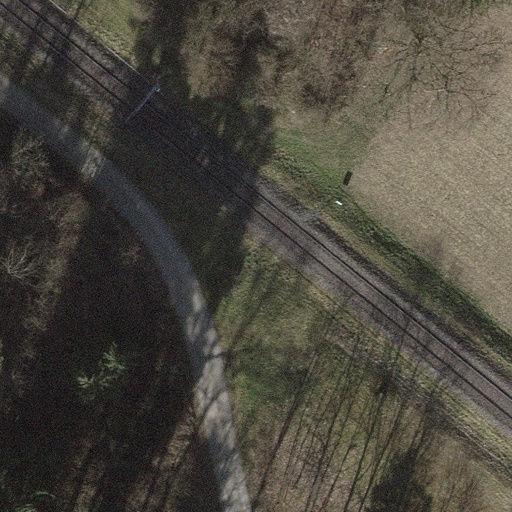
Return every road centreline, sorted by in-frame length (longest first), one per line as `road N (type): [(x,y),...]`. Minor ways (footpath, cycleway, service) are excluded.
road 1 (track): [(0,94),(113,176),(170,254),(198,324),(242,511)]
road 2 (track): [(483,0),(376,134)]
